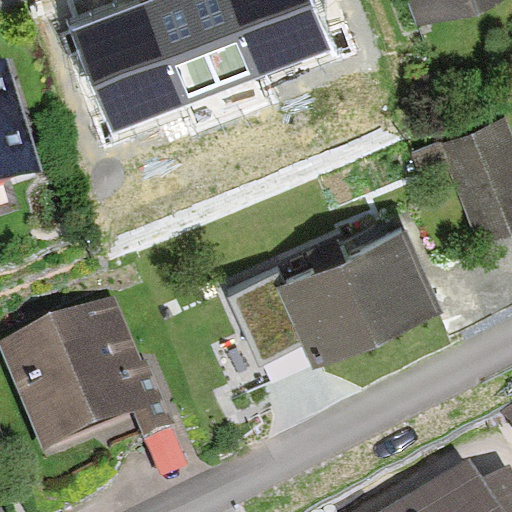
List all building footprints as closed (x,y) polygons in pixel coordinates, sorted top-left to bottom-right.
[(158,0),(118,16),(75,33),(82,51),(73,55),(100,123),(105,121),(113,140),(333,53),(311,0),(158,0)] [(413,0),(422,21),(474,0),(413,0)] [(0,188),(42,175),(6,64),(0,66),(0,188)] [(511,138),(505,121),(440,148),(480,245),(511,231),(511,138)] [(437,301),(401,222),(338,252),(285,277),(281,268),(227,294),(257,358),(297,339),(308,361),(331,350),(437,301)] [(171,422),(117,297),(2,347),(49,452),(135,414),(144,434),(171,422)] [(471,468),(397,511),(497,511),(483,487),(471,468)] [(511,511),(511,471),(511,470),(483,487),(497,511),(511,511)]
